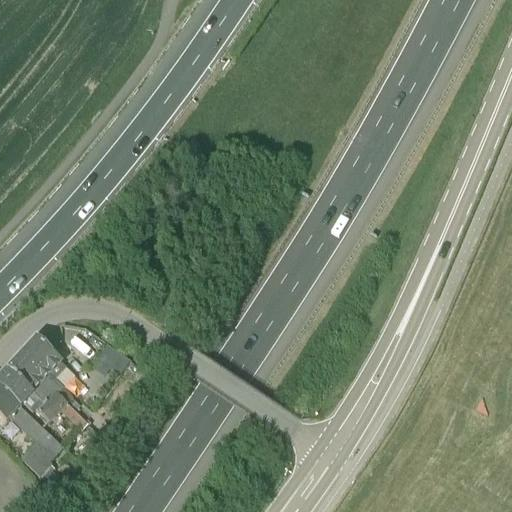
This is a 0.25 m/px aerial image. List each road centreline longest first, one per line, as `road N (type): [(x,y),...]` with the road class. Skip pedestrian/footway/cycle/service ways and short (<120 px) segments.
road 1 (motorway): [(138,511),(340,201),(452,0)]
road 2 (tertiary): [(329,454),(418,291),(511,69)]
road 3 (motorway): [(235,0),(121,154),(0,288)]
road 4 (unclassified): [(329,454),(166,346)]
road 5 (unclassified): [(0,351),(34,321),(83,307),(112,312),(166,346)]
